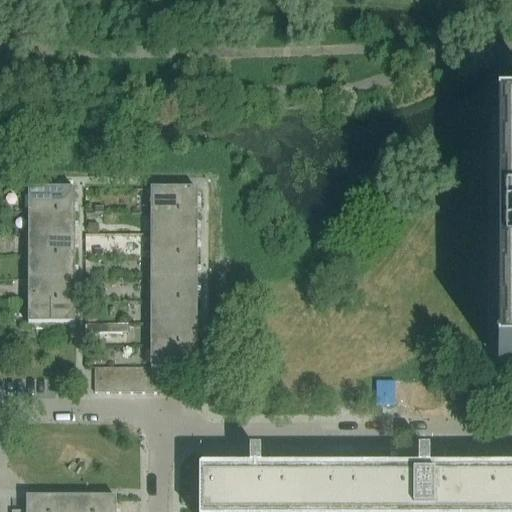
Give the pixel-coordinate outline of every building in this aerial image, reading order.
[(498,364),(511,364),(511,119),(498,119),(498,364)] [(74,215),(74,192),(28,192),(28,215),(74,215)] [(197,214),(197,192),(150,192),(150,214),(197,214)] [(197,214),(150,214),(150,236),(197,236),(197,214)] [(28,215),(28,237),(74,237),(74,215),(28,215)] [(89,234),(99,235),(99,225),(89,225),(89,234)] [(197,236),(150,236),(150,258),(197,258),(197,236)] [(28,237),(28,259),(74,259),(74,237),(28,237)] [(197,258),(150,258),(150,281),(197,281),(197,258)] [(28,259),(28,281),(74,281),(74,259),(28,259)] [(28,281),(28,304),(74,304),(74,281),(28,281)] [(197,281),(150,281),(150,303),(197,303),(197,281)] [(197,303),(150,303),(150,325),(197,325),(197,303)] [(28,326),(49,326),(62,326),(74,326),(74,304),(28,304),(28,326)] [(197,325),(150,325),(150,347),(197,347),(197,325)] [(49,326),(49,337),(62,337),(62,326),(49,326)] [(122,327),(88,327),(88,336),(122,335),(122,327)] [(197,347),(150,347),(150,370),(155,370),(167,370),(179,370),(179,371),(197,371),(197,347)] [(94,395),(106,395),(106,371),(94,370),(94,395)] [(150,370),(150,371),(143,371),(143,395),(155,395),(155,370),(150,370)] [(155,395),(167,395),(167,370),(155,370),(155,395)] [(167,370),(167,395),(179,395),(179,371),(179,370),(167,370)] [(106,395),(119,395),(119,371),(106,371),(106,395)] [(119,395),(131,395),(131,371),(119,371),(119,395)] [(131,395),(143,395),(143,371),(131,371),(131,395)] [(249,472),(249,474),(200,474),(200,511),(511,511),(511,473),(437,474),(440,466),(429,461),(429,455),(418,455),(418,461),(407,466),(410,474),(397,473),(260,474),(260,472),(260,454),(249,454),(249,472)] [(26,500),(26,511),(49,511),(49,500),(26,500)] [(71,511),(71,500),(49,500),(49,511),(71,511)] [(93,511),(93,500),(71,500),(71,511),(93,511)] [(116,511),(116,500),(93,500),(93,511),(116,511)]
